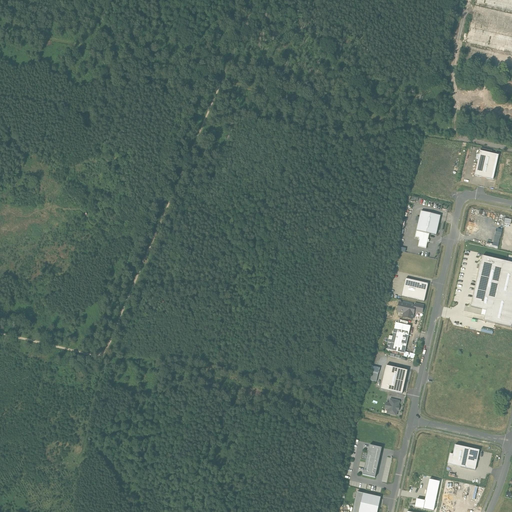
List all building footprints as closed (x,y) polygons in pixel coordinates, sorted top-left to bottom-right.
[(511,0),(474,0),(474,3),(511,10),(511,0)] [(511,52),(511,35),(469,27),(465,43),(511,52)] [(498,156),(480,151),(474,176),(493,180),(498,156)] [(440,216),(421,212),(416,231),(429,234),(436,236),(440,216)] [(426,249),(429,234),(416,231),(415,237),(420,239),(418,247),(426,249)] [(493,245),(499,246),(501,232),(495,231),(493,245)] [(511,323),(511,263),(482,257),(470,307),(486,311),(484,321),(483,321),(511,328),(511,327),(511,323)] [(428,284),(405,279),(401,297),(424,302),(428,284)] [(414,306),(400,303),(398,312),(403,313),(404,314),(403,318),(412,320),(414,312),(415,306),(414,306)] [(415,303),(414,306),(415,306),(414,312),(422,313),(423,305),(415,303)] [(410,326),(396,323),(391,342),(388,341),(386,350),(404,354),(410,326)] [(386,366),(381,390),(402,394),(407,371),(386,366)] [(378,373),(372,371),(370,381),(376,382),(378,373)] [(399,402),(390,400),(389,404),(386,403),(385,409),(388,410),(387,414),(396,416),(397,410),(398,411),(399,407),(398,407),(399,402)] [(381,448),(369,446),(363,475),(375,478),(380,456),(381,456),(382,454),(380,453),(381,448)] [(449,456),(447,465),(475,470),(479,451),(455,446),(452,457),(449,456)] [(440,482),(429,480),(425,501),(417,500),(415,508),(433,511),(440,482)] [(377,511),(380,498),(357,493),(352,511),(377,511)]
